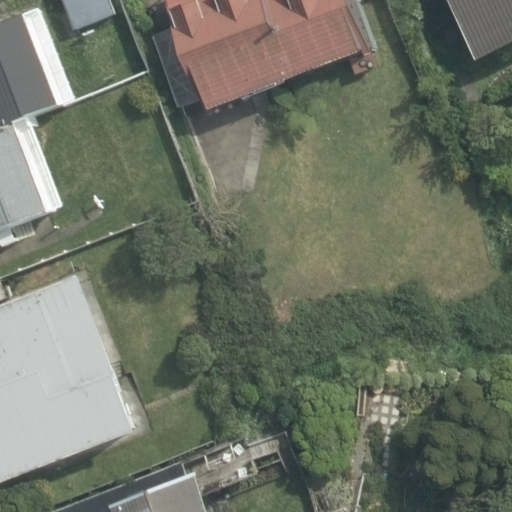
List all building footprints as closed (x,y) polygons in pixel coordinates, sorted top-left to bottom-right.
[(72,101),(36,0),(32,0),(0,11),(0,231),(63,209),(30,116),(72,101)] [(370,38),(355,0),(166,0),(206,101),(370,38)] [(511,0),(441,0),(461,51),(511,31),(511,0)] [(80,266),(0,298),(0,476),(143,419),(80,266)] [(111,511),(209,511),(193,467),(107,500),(111,511)]
